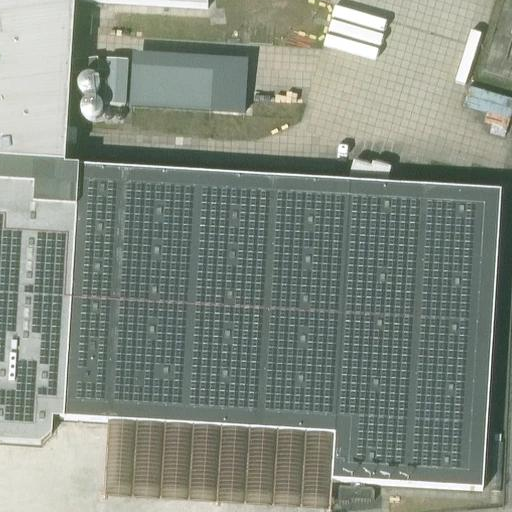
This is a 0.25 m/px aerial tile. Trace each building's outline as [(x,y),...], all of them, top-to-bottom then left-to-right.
[(207,11),(205,0),(0,0),(0,160),(63,165),(73,3),(207,11)] [(97,60),(73,62),(74,75),(98,72),(97,62),(97,60)] [(106,62),(97,62),(98,72),(105,72),(104,106),(124,107),(126,62),(106,61),(106,62)] [(142,68),(140,109),(220,113),(221,99),(240,100),(241,80),(223,79),(224,72),(142,68)] [(0,160),(0,441),(49,445),(51,418),(60,419),(75,166),(63,165),(0,160)] [(481,491),(484,431),(489,357),(499,192),(75,166),(60,419),(332,436),(329,482),(349,483),(348,487),(336,486),(332,489),(332,501),(335,505),(347,505),(350,502),(369,503),(372,501),(373,491),(370,488),(362,487),(362,484),(481,491)] [(174,505),(226,507),(227,495),(205,494),(205,491),(180,491),(180,484),(167,484),(167,479),(158,478),(157,496),(174,496),(174,505)] [(145,506),(150,487),(121,479),(116,498),(145,506)]
